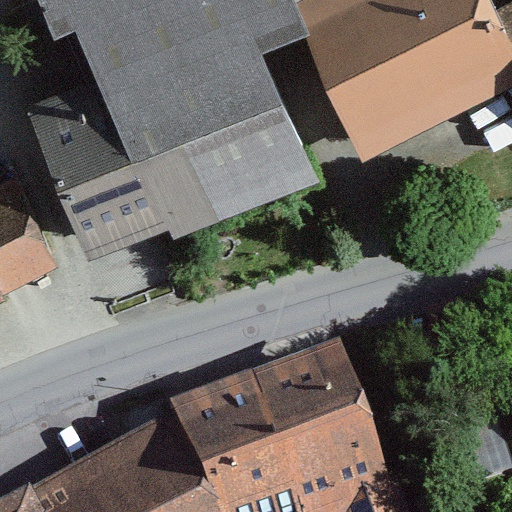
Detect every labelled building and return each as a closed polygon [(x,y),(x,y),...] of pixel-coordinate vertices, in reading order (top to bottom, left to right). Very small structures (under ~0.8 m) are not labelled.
[(47,0),(76,72),(28,91),(98,268),(332,176),(273,29),(318,12),(312,0),(47,0)] [(498,0),(313,0),(377,143),(511,83),(511,24),(500,5),(498,0)] [(511,0),(508,0),(500,5),(511,24),(511,0)] [(0,293),(67,258),(22,172),(0,182),(0,293)] [(415,511),(352,363),(183,433),(216,511),(415,511)] [(216,511),(183,433),(20,511),(216,511)]
